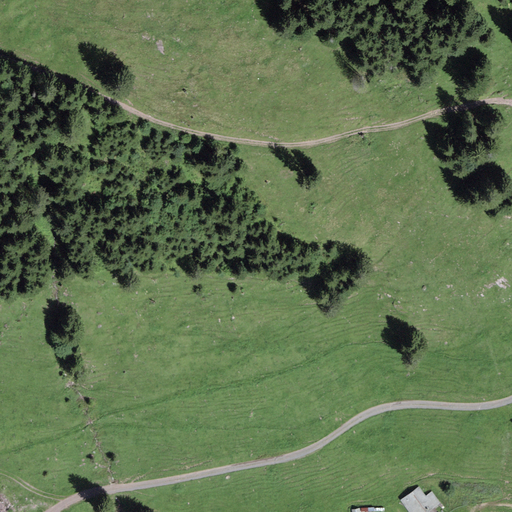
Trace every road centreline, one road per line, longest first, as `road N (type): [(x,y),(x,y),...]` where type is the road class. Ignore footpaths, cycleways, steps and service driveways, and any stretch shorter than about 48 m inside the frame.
road 1 (track): [(0,53),(144,117),(283,147),(473,103),(511,107)]
road 2 (track): [(56,511),(69,502),(297,457),(378,407),(511,402)]
